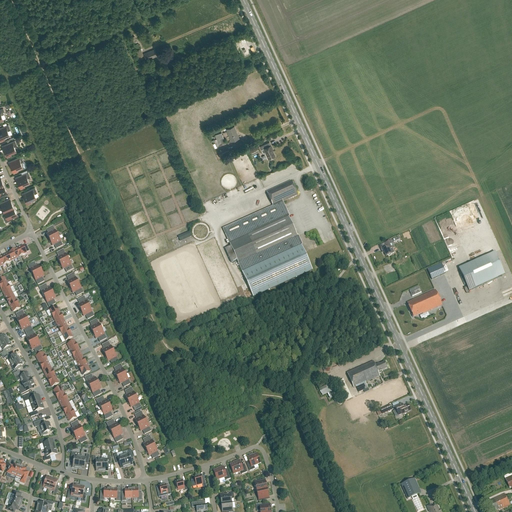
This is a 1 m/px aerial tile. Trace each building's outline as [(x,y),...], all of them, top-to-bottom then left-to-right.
[(140,48),(135,50),(135,51),(139,61),(145,58),(140,48)] [(143,54),(146,61),(157,56),(154,49),(143,54)] [(8,131),(11,130),(8,125),(0,128),(0,139),(1,141),(4,140),(4,138),(9,135),(8,131)] [(226,129),(231,141),(239,138),(234,126),(226,129)] [(216,143),(217,147),(221,145),(225,143),(221,133),(217,134),(215,135),(216,140),(217,142),(216,143)] [(15,141),(2,146),(7,157),(11,155),(10,153),(16,151),(14,147),(17,146),(15,141)] [(274,157),(275,156),(272,149),(269,142),(260,146),(261,149),(261,150),(263,153),(265,152),(268,159),(270,158),(271,159),(273,158),(274,157)] [(21,163),(24,162),(21,156),(9,162),(14,173),(18,171),(17,169),(23,167),(21,163)] [(28,179),(30,177),(28,172),(16,178),(21,189),(24,187),(24,185),(29,183),(28,179)] [(272,207),(263,211),(222,229),(253,297),(312,270),(301,245),(302,245),(298,236),(297,236),(286,212),(287,212),(283,202),(297,196),(291,181),(266,192),(272,207)] [(34,194),(37,193),(35,188),(23,193),(28,204),(31,203),(31,201),(36,198),(34,194)] [(0,209),(2,208),(4,212),(14,208),(10,199),(0,202),(0,209)] [(6,216),(3,217),(5,222),(18,217),(14,208),(4,212),(6,216)] [(58,236),(53,226),(46,230),(47,230),(49,234),(47,235),(48,237),(47,237),(49,241),(58,236)] [(49,241),(51,244),(52,246),(55,245),(56,249),(63,246),(58,236),(49,241)] [(385,244),(386,248),(383,250),(386,257),(391,254),(389,250),(394,248),(391,241),(385,244)] [(21,247),(19,248),(18,249),(22,256),(27,253),(26,253),(29,251),(26,245),(21,247)] [(18,249),(13,251),(16,259),(22,256),(18,249)] [(57,253),(57,254),(59,257),(57,258),(58,261),(57,261),(59,264),(68,260),(63,250),(57,253)] [(13,251),(8,254),(11,261),(16,259),(13,251)] [(469,291),(505,275),(495,252),(458,269),(469,291)] [(8,254),(2,256),(6,264),(11,261),(8,254)] [(59,264),(61,268),(62,267),(63,270),(65,268),(67,272),(66,272),(67,273),(73,269),(68,260),(59,264)] [(35,263),(34,262),(28,266),(33,275),(42,271),(40,267),(39,268),(38,265),(36,267),(34,263),(35,263)] [(441,264),(427,271),(432,280),(446,274),(441,264)] [(33,275),(38,285),(44,282),(44,281),(42,278),(44,277),(43,274),(44,274),(42,271),(33,275)] [(67,277),(67,278),(67,277),(69,281),(67,282),(68,284),(68,285),(69,288),(78,283),(73,274),(67,277)] [(0,287),(2,292),(10,288),(7,283),(0,286),(0,287)] [(72,291),(73,293),(75,292),(77,296),(76,296),(77,297),(83,293),(78,283),(69,288),(71,291),(72,291)] [(46,285),(46,284),(39,288),(44,298),(53,293),(52,290),(51,290),(50,288),(47,289),(46,285)] [(421,292),(418,287),(409,291),(412,297),(421,292)] [(5,297),(13,293),(10,288),(2,292),(5,297)] [(407,303),(413,318),(422,313),(423,314),(442,305),(435,290),(407,303)] [(15,298),(13,293),(5,297),(7,302),(15,298)] [(44,298),(49,307),(56,304),(56,303),(55,304),(53,300),(56,299),(54,297),(55,296),(53,293),(44,298)] [(89,307),(84,297),(77,300),(78,301),(80,304),(78,305),(79,308),(78,308),(80,311),(89,307)] [(10,307),(18,303),(15,298),(7,302),(10,307)] [(13,310),(13,312),(20,309),(18,303),(10,307),(12,311),(13,310)] [(57,309),(56,307),(49,311),(52,316),(60,312),(58,309),(57,309)] [(82,314),(83,317),(86,315),(88,319),(87,319),(87,320),(94,316),(89,307),(80,311),(82,315),(82,314)] [(22,311),(16,314),(16,315),(17,315),(18,318),(16,319),(17,322),(18,325),(28,321),(22,311)] [(55,321),(62,317),(60,312),(52,316),(55,321)] [(57,326),(65,322),(62,317),(55,321),(57,326)] [(90,323),(91,323),(92,327),(90,328),(91,330),(92,334),(101,329),(96,319),(90,323)] [(28,321),(18,325),(20,329),(21,328),(22,331),(24,329),(26,333),(26,334),(33,330),(28,321)] [(60,331),(68,327),(65,322),(57,326),(60,331)] [(62,336),(70,332),(68,327),(60,331),(62,336)] [(95,337),(96,339),(98,338),(100,342),(107,339),(101,329),(92,334),(94,337),(95,337)] [(33,330),(26,334),(27,334),(29,338),(26,339),(27,341),(28,345),(38,340),(33,330)] [(62,336),(65,341),(72,338),(71,336),(72,336),(70,332),(62,336)] [(1,335),(0,335),(0,345),(8,341),(7,338),(6,338),(5,336),(2,337),(1,335)] [(36,353),(43,350),(38,340),(28,345),(30,348),(31,348),(32,350),(34,349),(36,353)] [(6,351),(9,350),(8,348),(11,346),(10,344),(10,343),(8,341),(0,345),(4,353),(1,354),(3,357),(8,354),(6,351)] [(74,341),(67,345),(70,350),(77,346),(76,343),(75,343),(74,341)] [(105,349),(102,351),(103,353),(104,356),(114,352),(109,342),(102,345),(102,346),(103,346),(105,349)] [(72,355),(80,351),(77,346),(70,350),(72,355)] [(75,360),(83,356),(80,351),(72,355),(75,360)] [(112,364),(112,365),(119,362),(114,352),(104,356),(106,360),(107,360),(108,362),(110,361),(112,364)] [(43,353),(36,357),(37,358),(37,359),(38,362),(46,358),(43,353)] [(12,355),(9,356),(8,354),(3,357),(4,359),(7,358),(11,365),(20,360),(18,357),(17,357),(16,355),(13,356),(12,355)] [(78,365),(85,361),(83,356),(75,360),(78,365)] [(41,367),(49,363),(46,358),(38,362),(41,367)] [(20,368),(19,367),(22,365),(21,363),(21,362),(20,360),(11,365),(15,371),(12,373),(15,376),(20,373),(18,370),(20,368)] [(80,370),(88,366),(85,361),(78,365),(80,370)] [(387,368),(384,362),(379,365),(378,364),(375,365),(373,361),(347,373),(354,388),(379,376),(378,374),(382,372),(382,371),(387,368)] [(44,372),(51,368),(49,363),(41,367),(44,372)] [(126,374),(121,365),(114,368),(114,369),(115,368),(117,372),(114,373),(115,375),(115,376),(116,379),(126,374)] [(83,376),(90,372),(89,370),(90,370),(88,366),(80,370),(83,376)] [(46,377),(54,373),(51,368),(44,372),(46,377)] [(15,376),(18,382),(20,380),(22,383),(31,378),(30,378),(28,373),(22,376),(20,373),(15,376)] [(56,378),(54,373),(46,377),(49,382),(56,378)] [(116,379),(118,383),(119,382),(120,384),(122,383),(124,387),(124,388),(131,384),(126,374),(116,379)] [(92,375),(91,375),(85,378),(90,388),(99,383),(97,380),(96,380),(95,378),(93,379),(91,376),(92,375)] [(18,389),(21,394),(32,389),(31,386),(34,384),(33,381),(32,381),(31,378),(22,383),(23,386),(18,389)] [(52,387),(59,384),(56,378),(49,382),(51,386),(52,387)] [(347,399),(352,396),(344,379),(338,381),(343,393),(344,392),(347,399)] [(95,398),(101,394),(99,390),(101,389),(100,387),(101,387),(99,383),(90,388),(95,398)] [(64,393),(61,387),(54,391),(55,393),(54,393),(56,396),(64,393)] [(136,398),(131,388),(125,391),(125,392),(127,395),(125,397),(126,399),(127,402),(136,398)] [(59,402),(66,398),(64,393),(56,396),(59,402)] [(29,400),(31,406),(41,403),(40,400),(39,396),(34,398),(33,394),(27,396),(28,400),(29,400)] [(103,398),(103,397),(96,400),(101,410),(110,405),(108,402),(107,400),(104,401),(103,398)] [(61,407),(69,403),(66,398),(59,402),(61,407)] [(142,400),(138,402),(136,398),(127,402),(129,406),(130,406),(131,408),(133,406),(135,410),(134,410),(135,411),(141,408),(141,407),(144,405),(142,400)] [(37,412),(44,409),(42,405),(41,403),(31,406),(34,413),(30,414),(31,417),(38,415),(37,412)] [(64,412),(71,408),(69,403),(61,407),(64,412)] [(394,407),(396,412),(398,416),(402,414),(402,415),(403,414),(404,415),(406,414),(406,413),(411,411),(410,411),(411,410),(410,408),(409,408),(408,405),(403,407),(402,404),(394,407)] [(106,420),(113,416),(112,416),(110,413),(113,411),(111,409),(112,409),(110,405),(101,410),(106,420)] [(382,415),(392,410),(390,406),(380,410),(380,411),(377,412),(378,416),(382,415)] [(74,413),(71,408),(64,412),(66,417),(74,413)] [(146,422),(141,412),(134,415),(135,416),(137,419),(135,420),(136,423),(135,423),(137,426),(146,422)] [(69,420),(70,422),(77,418),(74,413),(66,417),(68,420),(69,420)] [(113,421),(113,420),(106,424),(111,433),(120,429),(119,425),(118,426),(117,423),(115,425),(113,421)] [(40,433),(41,437),(48,435),(47,432),(49,432),(49,431),(50,431),(49,428),(50,427),(49,423),(42,425),(41,421),(34,423),(35,428),(40,426),(42,432),(40,433)] [(77,421),(71,425),(73,428),(71,430),(72,432),(71,432),(73,436),(82,431),(77,421)] [(137,426),(139,430),(139,429),(141,432),(143,430),(145,434),(144,434),(145,435),(151,431),(146,422),(137,426)] [(116,443),(123,440),(123,439),(122,439),(120,436),(123,435),(122,432),(120,429),(111,433),(116,443)] [(80,443),(81,444),(87,441),(82,431),(73,436),(75,439),(76,439),(77,441),(79,440),(81,443),(80,443)] [(155,446),(150,436),(143,440),(144,440),(146,444),(143,445),(144,447),(146,451),(155,446)] [(43,444),(45,451),(55,448),(54,445),(53,441),(47,443),(46,439),(40,441),(41,445),(43,444)] [(146,451),(147,454),(148,454),(149,456),(151,455),(153,458),(153,459),(160,456),(155,446),(146,451)] [(50,456),(57,454),(56,451),(55,448),(45,451),(46,457),(44,458),(45,461),(51,460),(50,456)] [(130,457),(133,456),(131,450),(122,453),(123,456),(127,467),(130,466),(132,465),(130,457)] [(72,453),(71,460),(74,460),(72,468),(75,468),(75,469),(78,469),(80,457),(74,457),(75,453),(72,453)] [(123,456),(118,458),(117,454),(114,455),(116,462),(119,461),(121,468),(124,468),(127,467),(123,456)] [(261,463),(257,454),(253,455),(250,456),(250,457),(247,458),(250,463),(247,464),(250,471),(255,469),(254,466),(257,465),(261,463)] [(78,469),(81,470),(81,469),(84,470),(85,462),(88,462),(89,456),(86,455),(86,458),(80,457),(78,469)] [(102,460),(102,472),(105,472),(105,471),(108,471),(108,463),(111,463),(110,456),(107,456),(101,457),(102,460)] [(96,457),(92,457),(93,464),(96,464),(96,471),(99,471),(99,472),(102,472),(102,460),(96,460),(96,457)] [(237,462),(233,463),(230,465),(233,474),(241,472),(242,474),(247,472),(244,465),(242,467),(239,461),(237,462)] [(13,467),(10,465),(7,473),(16,476),(20,466),(14,464),(13,467)] [(20,482),(24,484),(29,472),(25,471),(26,469),(20,466),(16,476),(22,478),(20,482)] [(224,478),(225,481),(231,479),(228,472),(225,473),(223,467),(221,468),(220,468),(217,469),(213,471),(217,481),(224,478)] [(194,477),(195,479),(191,480),(192,487),(196,486),(202,484),(204,490),(207,489),(205,483),(204,477),(201,478),(200,476),(194,477)] [(42,491),(43,488),(49,489),(53,478),(49,477),(49,478),(47,477),(44,484),(41,483),(39,490),(42,491)] [(53,495),(56,496),(58,489),(55,488),(58,481),(55,480),(56,479),(53,478),(49,489),(54,491),(53,495)] [(414,479),(412,480),(400,485),(407,499),(421,493),(414,479)] [(184,489),(185,491),(188,490),(186,482),(183,483),(182,480),(176,482),(177,487),(176,487),(177,490),(178,490),(178,491),(184,489)] [(255,482),(257,492),(267,490),(265,480),(255,482)] [(70,499),(71,496),(77,497),(79,486),(76,485),(73,485),(72,493),(69,492),(67,499),(70,499)] [(157,487),(159,497),(171,495),(169,486),(166,487),(165,485),(159,486),(159,487),(157,487)] [(82,486),(79,486),(77,497),(76,501),(85,502),(86,496),(83,495),(85,487),(82,487),(82,486)] [(104,501),(104,498),(110,498),(111,489),(104,489),(104,492),(101,492),(100,501),(104,501)] [(116,499),(116,501),(120,502),(120,493),(117,493),(117,490),(111,489),(110,498),(116,499)] [(131,489),(125,490),(125,493),(122,493),(122,502),(126,501),(126,499),(132,498),(131,489)] [(142,501),(141,492),(138,492),(138,489),(131,489),(132,498),(138,498),(138,501),(142,501)] [(267,490),(257,492),(259,501),(269,499),(268,496),(267,490)] [(11,500),(10,501),(20,505),(23,498),(20,497),(22,494),(14,491),(11,500)] [(220,498),(221,504),(232,503),(231,499),(234,499),(233,493),(220,495),(220,498)] [(505,494),(489,502),(493,511),(494,511),(499,510),(499,511),(502,510),(511,506),(505,494)] [(18,511),(20,505),(10,501),(7,510),(12,511),(14,511),(16,510),(18,511)] [(37,505),(36,508),(48,511),(51,511),(53,506),(53,503),(47,501),(46,504),(38,503),(38,505),(37,505)] [(204,505),(203,502),(192,503),(192,508),(196,508),(196,511),(201,511),(207,511),(206,505),(204,505)] [(232,511),(233,511),(232,503),(221,504),(222,511),(232,511)]
